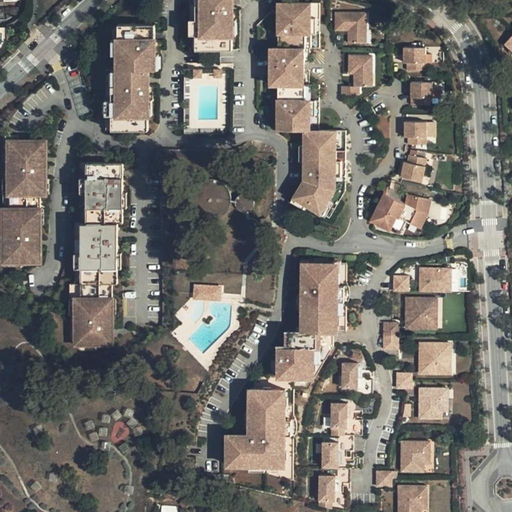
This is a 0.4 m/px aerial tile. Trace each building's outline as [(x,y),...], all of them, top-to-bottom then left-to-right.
[(221,51),(233,51),(233,33),(229,33),(229,19),(232,19),(232,0),(190,0),(190,6),(190,50),(199,51),(221,51)] [(320,28),(320,27),(320,4),(281,4),(281,12),(279,12),(279,19),(280,19),(280,38),(280,49),(272,49),(272,57),(272,66),(272,75),(272,85),(279,85),(279,93),(279,97),(279,110),(320,109),(320,102),(319,85),(309,85),(309,71),(309,66),(309,63),(309,49),(320,49),(320,33),(320,28)] [(368,13),(338,14),(338,33),(350,32),(350,45),(369,45),(368,13)] [(106,71),(106,121),(106,124),(106,131),(149,131),(149,114),(146,114),(146,100),(150,100),(150,70),(150,55),(154,55),(154,25),(117,25),(110,25),(110,71),(106,71)] [(511,30),(500,44),(511,53),(511,30)] [(425,64),(425,55),(425,48),(405,48),(404,64),(408,64),(408,71),(425,71),(425,64)] [(159,55),(154,55),(150,55),(150,70),(159,70),(159,55)] [(341,86),(341,95),(360,95),(360,87),(373,87),(373,55),(349,55),(349,73),(355,73),(355,86),(341,86)] [(220,68),(212,68),(212,76),(220,76),(220,68)] [(410,103),(428,102),(428,98),(431,97),(431,83),(410,82),(410,103)] [(320,109),(279,110),(279,130),(305,130),(305,162),(305,167),(305,180),(295,199),(329,216),(344,189),(345,162),(345,153),(345,130),(319,129),(320,109)] [(427,138),(427,129),(427,122),(406,122),(405,137),(409,138),(409,145),(427,145),(427,138)] [(3,136),(3,209),(41,208),(45,208),(45,141),(22,141),(18,141),(18,136),(3,136)] [(423,173),(425,165),(426,159),(409,155),(408,163),(404,162),(402,178),(422,181),(423,173)] [(121,193),(123,193),(123,163),(101,163),(80,163),(80,223),(119,223),(123,223),(123,208),(121,208),(121,193)] [(220,178),(219,183),(221,184),(223,185),(224,186),(227,188),(227,189),(233,190),(234,188),(234,184),(236,175),(235,175),(230,175),(220,178)] [(221,184),(219,183),(214,181),(205,181),(198,185),(193,188),(189,195),(188,205),(191,213),(197,220),(205,223),(215,224),(222,220),(228,214),(231,206),(231,199),(230,194),(227,189),(227,188),(224,186),(223,185),(221,184)] [(235,201),(235,204),(236,208),(238,211),(242,213),(246,213),(250,211),(253,208),(253,201),(250,197),(245,195),(241,196),(238,198),(235,201)] [(371,220),(371,222),(390,231),(392,228),(401,232),(406,224),(420,230),(428,213),(430,202),(407,197),(405,205),(384,195),(371,220)] [(0,208),(0,264),(25,265),(25,259),(34,259),(34,250),(41,249),(41,208),(3,209),(0,208)] [(242,225),(242,228),(243,232),(246,234),(249,236),(253,236),(256,235),(259,232),(260,229),(260,226),(259,223),(257,220),(254,218),(250,218),(247,219),(244,221),(242,225)] [(260,226),(260,229),(268,227),(266,218),(257,220),(259,223),(260,226)] [(76,223),(76,286),(115,286),(120,286),(120,267),(116,267),(116,252),(119,252),(119,223),(80,223),(76,223)] [(286,362),(336,358),(337,351),(337,350),(337,339),(337,332),(345,332),(345,292),(345,264),(308,264),(308,273),(302,273),(302,294),(302,310),(302,332),(295,332),(295,341),(286,341),(287,348),(283,348),(284,356),(278,357),(276,362),(284,362),(286,362)] [(446,284),(451,284),(450,269),(419,269),(419,291),(445,291),(446,284)] [(409,276),(394,276),(392,278),(392,291),(410,290),(409,276)] [(193,285),(192,300),(220,302),(221,287),(193,285)] [(73,286),(73,347),(116,347),(116,331),(113,331),(113,317),(115,317),(115,286),(76,286),(73,286)] [(432,311),(431,298),(406,299),(406,329),(437,328),(436,311),(432,311)] [(384,335),(398,335),(399,322),(383,323),(384,326),(391,326),(392,334),(384,334),(384,335)] [(295,332),(286,332),(286,341),(295,341),(295,332)] [(384,335),(384,350),(398,350),(398,335),(384,335)] [(419,344),(419,351),(450,349),(448,343),(419,344)] [(450,349),(419,351),(420,368),(451,368),(451,353),(450,349)] [(286,362),(284,362),(284,377),(269,378),(269,380),(284,379),(297,378),(299,392),(317,392),(336,358),(286,362)] [(358,396),(376,396),(374,379),(360,379),(359,363),(344,363),(344,387),(358,387),(358,396)] [(284,379),(269,380),(269,391),(256,392),(255,415),(255,430),(254,437),(239,437),(239,444),(231,444),(229,460),(229,468),(253,468),(268,468),(268,474),(268,476),(296,483),(298,408),(308,408),(315,397),(317,392),(299,392),(297,378),(284,379)] [(414,392),(413,384),(398,384),(399,392),(414,392)] [(443,423),(443,416),(442,404),(449,404),(449,393),(425,393),(426,405),(421,405),(421,423),(443,423)] [(333,403),(333,436),(339,436),(356,436),(364,436),(364,419),(351,419),(350,403),(333,403)] [(255,430),(255,415),(246,413),(245,428),(255,430)] [(325,469),(336,469),(339,469),(340,452),(356,452),(356,436),(339,436),(339,444),(325,444),(325,469)] [(430,441),(407,442),(407,452),(403,452),(403,471),(424,471),(424,463),(423,452),(430,452),(430,441)] [(321,477),(321,507),(335,510),(335,501),(338,501),(337,485),(352,484),(352,468),(339,469),(336,469),(335,477),(321,477)] [(378,480),(393,480),(392,472),(389,471),(378,471),(378,480)] [(393,489),(393,480),(378,480),(378,489),(393,489)] [(422,511),(422,510),(422,499),(427,498),(427,487),(405,488),(405,499),(400,498),(399,511),(422,511)]
